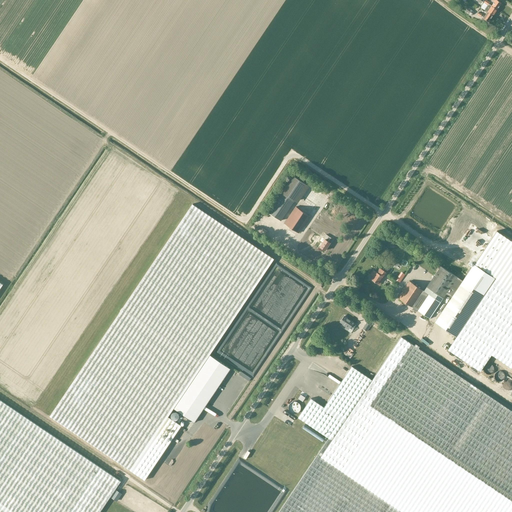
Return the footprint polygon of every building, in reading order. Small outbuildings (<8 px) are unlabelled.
[(501,3),(496,0),(491,0),(494,2),(491,6),(497,9),(501,3)] [(491,6),(489,4),(488,6),(487,5),(484,10),(487,12),(492,16),(497,9),(491,6)] [(488,22),(492,16),(487,12),(483,18),(488,22)] [(268,212),(281,221),(305,184),(293,175),(282,191),(268,212)] [(302,200),(300,203),(310,209),(312,205),(302,200)] [(192,204),(50,416),(145,480),(181,426),(168,417),(173,408),(194,422),(230,369),(209,355),(274,259),(192,204)] [(295,207),(284,223),(299,233),(310,216),(295,207)] [(511,241),(496,231),(474,264),(495,278),(511,289),(511,323),(493,352),(491,354),(511,368),(511,241)] [(330,243),(333,239),(326,235),(323,238),(325,239),(319,247),(325,251),(330,243)] [(451,297),(435,322),(455,336),(495,278),(474,264),(463,281),(457,277),(446,294),(451,297)] [(441,266),(424,291),(409,281),(398,298),(429,319),(446,294),(457,277),(441,266)] [(373,270),(370,275),(374,277),(372,280),(377,284),(382,276),(381,275),(384,271),(380,268),(377,273),(373,270)] [(511,323),(511,289),(495,278),(455,336),(456,337),(448,349),(480,371),(511,323)] [(280,310),(278,313),(281,315),(278,319),(282,322),(290,312),(286,309),(283,312),(280,310)] [(344,316),(340,322),(343,324),(341,326),(350,333),(354,328),(356,324),(354,323),(344,316)] [(367,323),(363,328),(367,331),(371,325),(367,323)] [(511,511),(511,411),(401,337),(372,380),(351,366),(324,407),(311,399),(298,418),(328,438),(278,511),(511,511)] [(230,348),(230,352),(239,362),(239,363),(244,369),(245,369),(248,372),(249,370),(251,372),(256,372),(261,368),(261,365),(263,364),(263,358),(262,358),(263,351),(261,351),(256,346),(253,346),(250,343),(236,342),(230,348)] [(0,400),(0,511),(100,511),(121,481),(0,400)] [(297,402),(295,402),(293,402),(291,402),(290,404),(289,405),(288,407),(289,409),(289,411),(290,412),(292,413),(294,414),(296,414),(297,413),(299,412),(300,410),(301,408),(300,406),(300,405),(299,403),(297,402)] [(175,411),(174,411),(173,412),(172,412),(172,413),(171,413),(171,414),(171,415),(171,416),(171,417),(172,418),(172,419),(173,419),(174,419),(175,420),(176,419),(177,419),(178,418),(179,418),(179,417),(179,416),(179,415),(179,414),(179,413),(178,413),(177,412),(176,411),(175,411)] [(116,490),(112,498),(117,502),(123,494),(116,490)]
